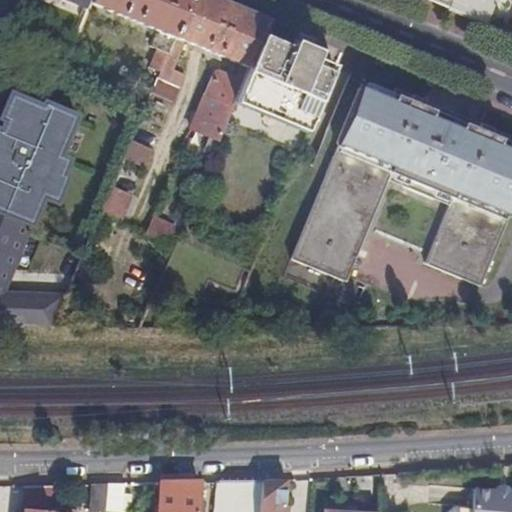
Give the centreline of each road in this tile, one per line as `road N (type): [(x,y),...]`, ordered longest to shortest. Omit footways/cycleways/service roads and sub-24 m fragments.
road 1 (tertiary): [(0,455),(325,454),(511,443)]
road 2 (secondary): [(318,0),(511,79)]
